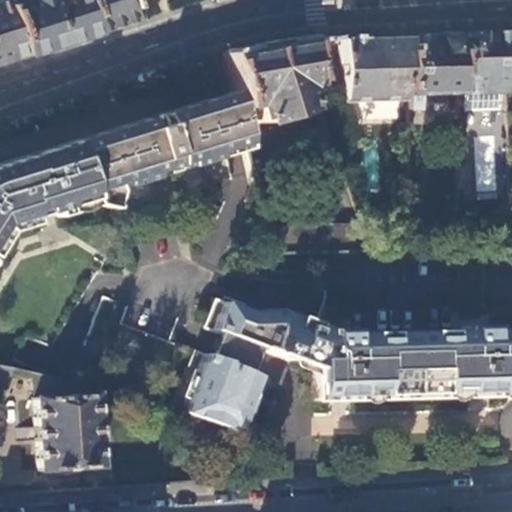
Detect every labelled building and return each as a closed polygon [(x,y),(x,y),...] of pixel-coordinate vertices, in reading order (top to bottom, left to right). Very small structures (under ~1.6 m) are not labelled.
[(2,3),(1,0),(0,0),(0,61),(2,61),(20,56),(2,3)] [(80,0),(12,0),(2,3),(20,56),(57,45),(91,35),(80,0)] [(80,0),(91,35),(113,28),(136,21),(129,0),(80,0)] [(511,28),(502,29),(502,31),(504,68),(511,67),(511,28)] [(479,32),(451,33),(455,94),(484,92),(484,96),(489,100),(497,100),(499,97),(499,91),(505,91),(504,68),(502,31),(479,32)] [(455,94),(451,33),(427,34),(402,35),(404,74),(406,109),(416,109),(416,95),(455,94)] [(404,74),(402,35),(357,37),(335,38),(337,76),(309,77),(314,100),(315,102),(329,102),(329,92),(338,92),(338,100),(398,98),(398,74),(404,74)] [(309,77),(300,40),(258,48),(221,55),(230,92),(237,108),(247,105),(257,124),(302,111),(300,104),(314,100),(309,77)] [(241,143),(230,92),(198,102),(146,118),(96,133),(69,141),(89,199),(90,203),(112,208),(114,196),(110,194),(112,184),(123,181),(124,185),(152,177),(150,172),(159,169),(159,171),(176,165),(176,164),(186,161),(187,165),(215,156),(214,151),(241,143)] [(0,238),(4,232),(32,224),(30,217),(89,199),(69,141),(44,149),(46,153),(39,155),(37,151),(30,154),(31,157),(27,159),(27,155),(22,157),(0,163),(0,238)] [(248,153),(230,156),(233,176),(251,173),(248,153)] [(231,179),(210,186),(213,198),(205,216),(218,222),(234,187),(231,179)] [(360,224),(262,227),(268,254),(370,251),(360,224)] [(222,302),(211,330),(290,360),(294,352),(312,360),(313,384),(326,385),(327,400),(348,400),(348,392),(378,391),(378,399),(438,397),(437,390),(465,389),(466,397),(488,397),(487,388),(511,387),(511,329),(487,330),(487,327),(464,327),(464,331),(348,334),(348,331),(326,331),(327,329),(280,313),(280,310),(247,311),(222,302)] [(203,353),(180,412),(233,436),(255,376),(244,371),(243,374),(236,371),(236,366),(234,361),(226,359),(221,360),(203,353)] [(91,386),(32,374),(34,398),(30,398),(36,472),(55,471),(56,476),(80,475),(79,469),(98,468),(94,394),(89,394),(91,386)]
